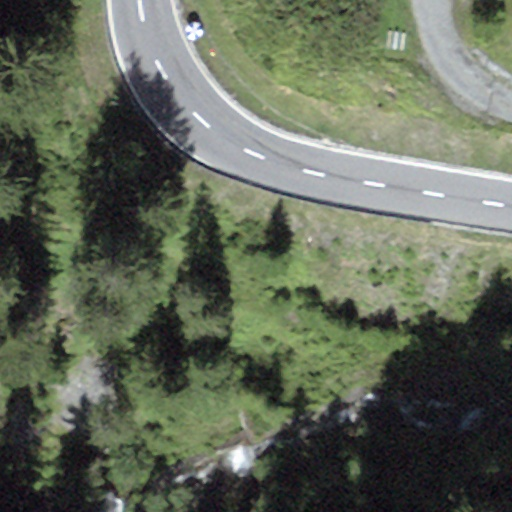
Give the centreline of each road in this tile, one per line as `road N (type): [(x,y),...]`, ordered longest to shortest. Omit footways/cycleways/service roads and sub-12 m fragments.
road 1 (secondary): [(139,0),(159,71),(199,122),(232,145),(288,168),(511,207)]
road 2 (track): [(511,102),(450,55),(434,0)]
